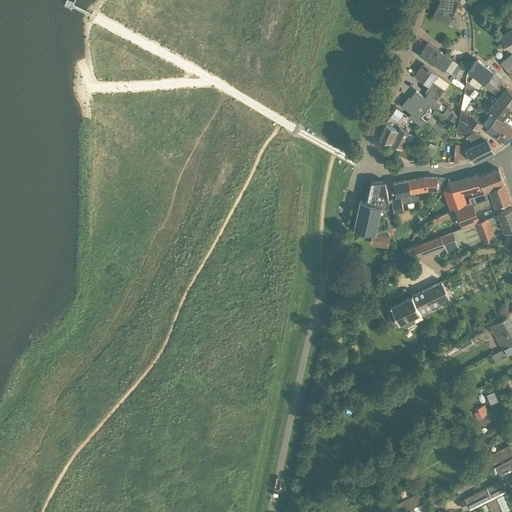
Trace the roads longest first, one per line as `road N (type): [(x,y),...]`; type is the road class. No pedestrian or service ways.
road 1 (unclassified): [(269,511),(301,364),(361,166)]
road 2 (unclassified): [(361,166),(422,0)]
road 3 (unclassified): [(361,166),(454,172),(502,156)]
road 4 (track): [(321,290),(323,198),(334,151)]
